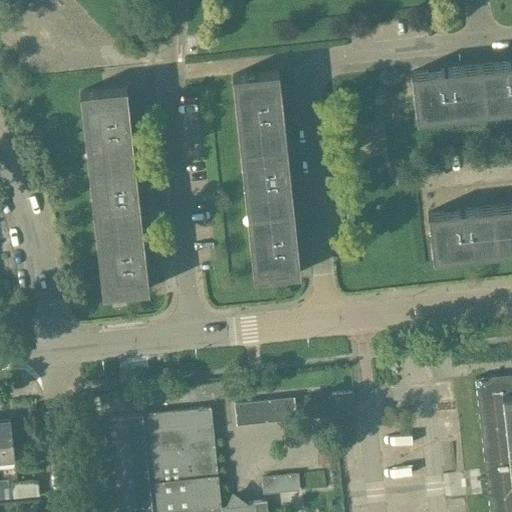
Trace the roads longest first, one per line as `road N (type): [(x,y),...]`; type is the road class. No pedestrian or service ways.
road 1 (residential): [(320,321),(298,102),(308,60),(483,41)]
road 2 (residential): [(188,335),(163,71),(172,0)]
road 3 (residential): [(43,351),(37,241),(0,149)]
road 4 (residential): [(320,321),(511,301)]
road 5 (residential): [(43,351),(61,511)]
road 6 (residential): [(43,351),(188,335)]
road 7 (residential): [(188,335),(320,321)]
